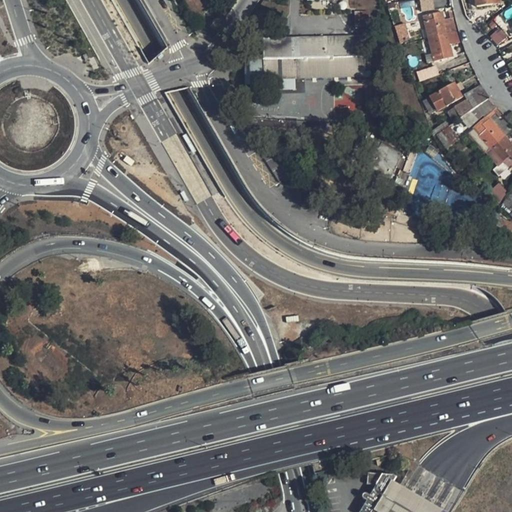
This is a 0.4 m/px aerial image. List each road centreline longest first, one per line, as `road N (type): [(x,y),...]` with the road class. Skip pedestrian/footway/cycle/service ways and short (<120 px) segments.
road 1 (motorway): [(511,280),(338,269),(272,239),(233,198),(121,0)]
road 2 (motorway): [(511,357),(0,478)]
road 3 (motorway): [(3,511),(487,398)]
road 4 (secondary): [(312,511),(254,310),(213,256),(121,182),(86,141)]
road 5 (motorway): [(511,321),(103,425)]
road 6 (motorway): [(131,511),(487,398)]
road 7 (motorway): [(0,274),(57,244),(133,253),(203,293),(259,373)]
road 8 (secondary): [(50,181),(108,195),(194,259),(232,302),(259,373)]
road 9 (unclassified): [(188,67),(267,193),(325,237)]
road 10 (secondary): [(259,373),(295,511)]
road 11 (motorway): [(411,511),(443,465),(511,424)]
